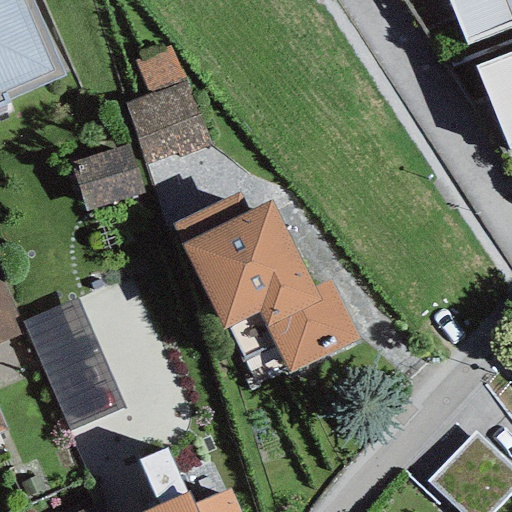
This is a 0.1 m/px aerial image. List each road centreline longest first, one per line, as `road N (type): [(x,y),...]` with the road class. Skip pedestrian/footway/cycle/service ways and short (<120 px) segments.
road 1 (residential): [(338,511),(511,294)]
road 2 (residential): [(381,0),(511,194)]
